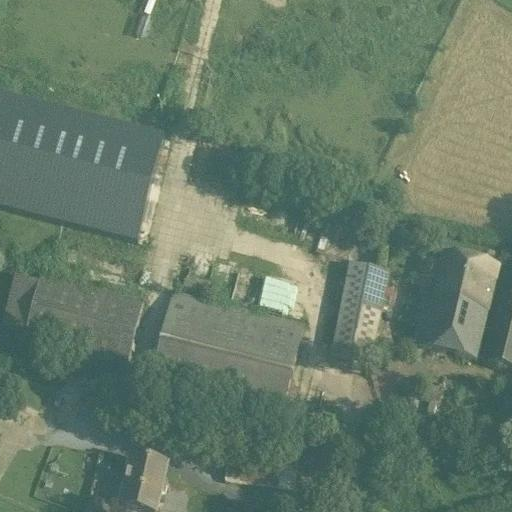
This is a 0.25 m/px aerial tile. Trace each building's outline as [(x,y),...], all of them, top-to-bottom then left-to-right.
[(88,24),(84,34),(117,44),(120,34),(88,24)] [(0,106),(0,214),(139,249),(164,148),(0,106)] [(496,303),(492,303),(499,271),(443,258),(435,291),(422,288),(418,303),(433,306),(422,351),(477,365),(478,361),(482,363),(481,367),(511,373),(511,290),(500,287),(496,303)] [(23,346),(126,373),(143,304),(41,278),(39,285),(14,278),(0,332),(0,334),(24,341),(23,346)] [(279,428),(304,328),(173,295),(147,395),(279,428)] [(335,335),(330,360),(371,368),(377,343),(335,335)] [(298,461),(228,453),(224,486),(293,495),(298,461)] [(120,507),(139,511),(155,511),(165,472),(131,464),(120,507)]
